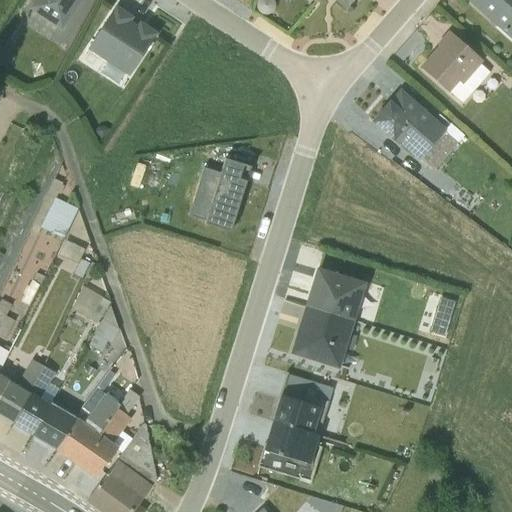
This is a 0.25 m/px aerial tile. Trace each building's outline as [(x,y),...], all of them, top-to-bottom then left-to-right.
[(34,0),(28,10),(58,29),(77,0),(34,0)] [(511,0),(465,0),(465,1),(487,21),(487,24),(491,27),(494,27),(510,41),(511,37),(511,0)] [(87,51),(126,76),(154,34),(139,24),(134,30),(125,24),(129,18),(114,8),(87,51)] [(446,32),(434,45),(435,46),(417,68),(446,94),(448,93),(461,104),(487,73),(479,65),(481,62),(481,61),(446,32)] [(399,92),(370,123),(391,141),(393,140),(417,161),(443,131),(399,92)] [(203,163),(190,211),(232,223),(251,157),(225,149),(219,168),(203,163)] [(60,184),(52,179),(28,232),(35,235),(39,228),(62,238),(76,211),(54,199),(56,194),(58,195),(62,187),(60,186),(60,184)] [(82,250),(65,242),(59,256),(75,264),(71,274),(80,279),(86,264),(78,259),(82,250)] [(361,284),(316,270),(305,307),(350,321),(361,284)] [(26,309),(42,278),(34,273),(29,282),(28,281),(20,294),(22,295),(19,300),(15,309),(14,311),(19,320),(21,320),(26,309)] [(4,316),(10,305),(0,299),(0,337),(3,339),(13,321),(4,316)] [(108,303),(102,299),(101,299),(89,319),(96,323),(108,303)] [(291,352),(336,368),(350,321),(305,307),(291,352)] [(109,344),(117,331),(108,308),(92,334),(93,335),(87,346),(97,352),(98,353),(105,342),(109,344)] [(0,376),(0,416),(10,423),(42,367),(30,360),(15,386),(0,376)] [(52,374),(42,367),(10,423),(31,435),(50,404),(58,389),(47,383),(52,374)] [(271,421),(316,436),(331,388),(284,374),(274,407),(275,408),(271,421)] [(79,408),(53,449),(73,464),(117,404),(104,394),(103,395),(94,388),(79,408)] [(124,415),(137,398),(128,390),(73,464),(94,480),(117,449),(121,452),(130,439),(121,432),(129,419),(124,415)] [(50,404),(31,435),(53,449),(73,417),(50,404)] [(313,445),(316,436),(271,421),(261,448),(255,467),(309,484),(320,447),(313,445)] [(140,511),(141,510),(135,505),(153,478),(150,464),(165,461),(160,436),(145,438),(142,425),(141,425),(87,498),(105,511),(140,511)]
